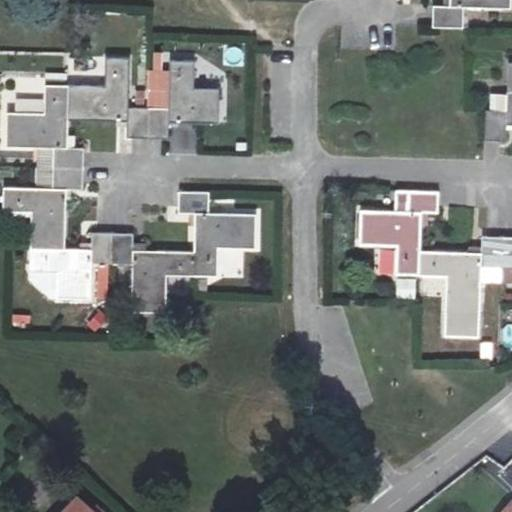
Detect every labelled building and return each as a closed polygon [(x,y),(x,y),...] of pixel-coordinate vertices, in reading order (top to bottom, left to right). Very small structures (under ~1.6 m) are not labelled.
[(446,0),(446,5),(429,4),(429,25),(459,26),(460,5),(506,8),(505,0),(446,0)] [(65,79),(64,115),(125,116),(124,133),(145,134),(145,104),(125,103),(126,54),(103,53),(101,80),(65,79)] [(167,105),(145,104),(145,134),(166,134),(167,119),(215,120),(217,85),(190,84),(191,60),(169,59),(167,105)] [(511,124),(511,61),(504,61),(504,91),(483,91),(483,110),(481,139),(503,140),(504,124),(511,124)] [(64,115),(65,79),(41,78),(40,106),(2,104),(0,140),(50,141),(49,161),(80,161),(80,141),(63,141),(64,115)] [(80,161),(49,161),(49,182),(0,180),(0,205),(26,206),(25,242),(61,243),(62,183),(79,184),(80,161)] [(190,246),(189,271),(212,271),(213,243),(252,244),(253,210),(205,209),(205,188),(174,187),(173,208),(191,209),(190,246)] [(393,274),(417,275),(417,250),(418,211),(436,213),(436,192),(406,190),(405,211),(355,209),(354,243),(393,244),(393,274)] [(61,243),(25,242),(25,267),(52,267),(51,296),(86,297),(86,257),(107,257),(108,227),(87,227),(86,244),(61,243)] [(108,227),(107,257),(129,258),(127,308),(161,309),(161,270),(189,271),(190,246),(129,245),(130,228),(108,227)] [(478,253),(417,250),(417,275),(446,276),(445,312),(478,314),(478,281),(499,282),(499,265),(500,236),(478,235),(478,253)] [(511,236),(500,236),(499,265),(511,265),(511,236)] [(109,299),(110,263),(97,262),(95,299),(109,299)] [(52,267),(25,267),(25,274),(44,295),(51,296),(52,267)] [(64,511),(96,511),(80,496),(64,511)]
